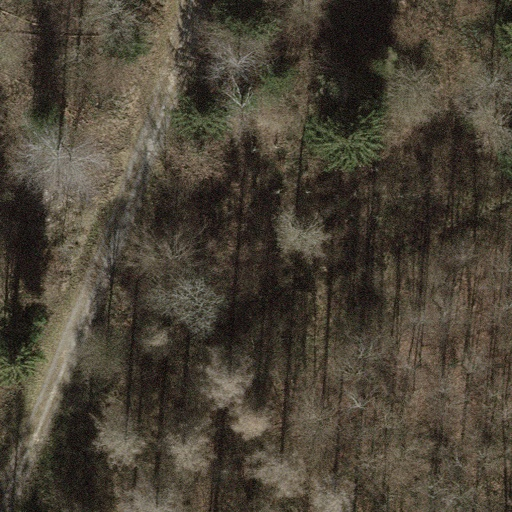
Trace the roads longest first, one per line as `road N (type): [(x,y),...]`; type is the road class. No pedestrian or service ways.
road 1 (track): [(155,130),(44,425),(0,506)]
road 2 (track): [(155,130),(0,206)]
road 3 (track): [(198,0),(155,130)]
